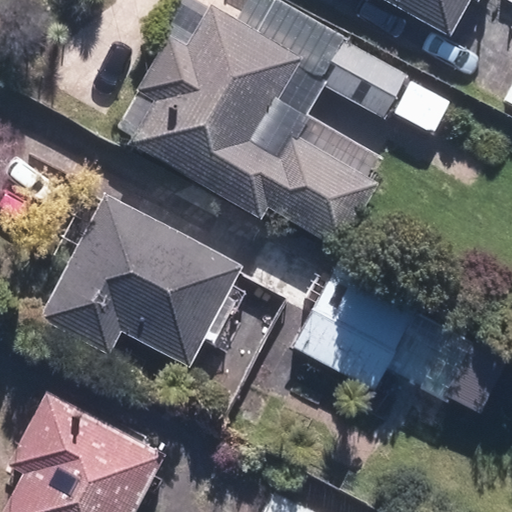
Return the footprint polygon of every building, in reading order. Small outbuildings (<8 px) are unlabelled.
[(379,0),(444,35),(463,0),(379,0)] [(294,60),(205,9),(182,48),(166,39),(136,91),(152,100),(128,141),(257,216),(262,208),(333,249),(369,186),(287,138),(275,159),(246,142),(294,60)] [(346,44),(323,84),(381,118),(405,78),(346,44)] [(234,268),(101,199),(39,318),(104,351),(116,327),(184,362),(234,268)] [(413,309),(332,267),(328,276),(262,242),(244,277),(310,311),(289,349),(370,391),(413,309)] [(0,511),(126,511),(157,453),(45,395),(8,465),(21,471),(0,511)] [(304,511),(273,497),(266,511),(304,511)]
